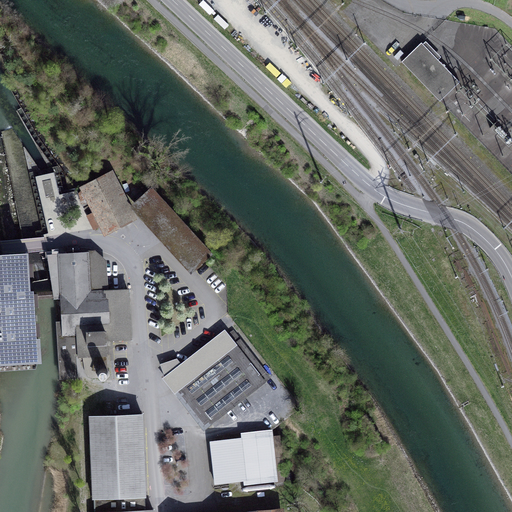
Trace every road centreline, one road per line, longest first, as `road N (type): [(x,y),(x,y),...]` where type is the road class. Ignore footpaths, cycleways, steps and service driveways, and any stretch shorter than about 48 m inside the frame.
road 1 (secondary): [(511,278),(470,227),(397,203),(366,183),(172,0)]
road 2 (residential): [(0,247),(98,241),(130,257),(158,511)]
road 3 (residential): [(393,0),(471,2),(511,23)]
